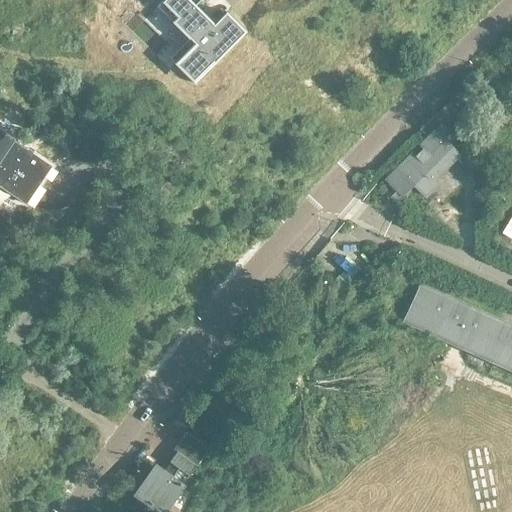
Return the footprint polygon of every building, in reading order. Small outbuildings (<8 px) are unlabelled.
[(189,0),(164,0),(161,3),(177,19),(173,23),(195,45),(176,63),(196,84),(245,32),(226,12),(214,24),(189,0)] [(0,185),(25,202),(50,166),(9,139),(11,136),(8,134),(0,129),(0,185)] [(444,140),(434,131),(419,146),(421,149),(415,155),(412,153),(385,180),(396,190),(389,197),(395,203),(413,185),(424,196),(436,185),(432,180),(456,155),(460,159),(472,146),(456,130),(445,141),(444,140)] [(482,168),(471,179),(480,188),(491,177),(482,168)] [(432,193),(423,202),(428,208),(438,199),(432,193)] [(511,211),(501,231),(511,236),(511,211)] [(511,324),(420,283),(402,323),(511,372),(511,324)] [(212,398),(208,404),(220,413),(225,407),(212,398)] [(172,450),(176,452),(169,462),(162,472),(156,468),(136,495),(160,511),(163,511),(209,448),(185,431),(172,450)]
